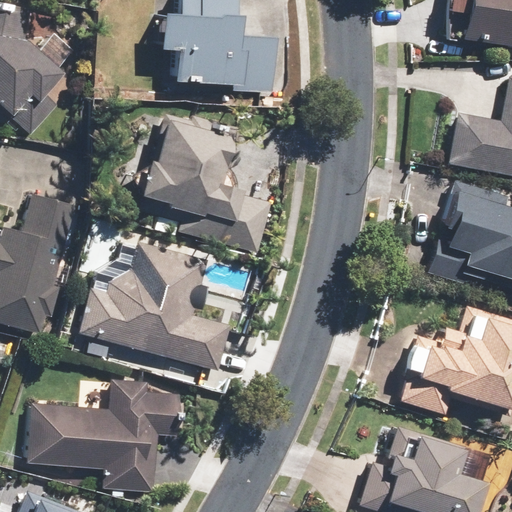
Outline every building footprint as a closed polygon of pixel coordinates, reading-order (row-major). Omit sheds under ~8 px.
[(174,0),(174,12),(158,11),(156,47),(171,48),(169,79),(224,83),(224,89),(267,92),(272,36),(235,32),(236,12),(231,12),(231,0),(174,0)] [(511,0),(462,0),(457,37),(511,45),(511,0)] [(0,109),(26,133),(54,104),(41,92),(60,71),(21,37),(27,7),(0,2),(0,109)] [(511,70),(505,75),(497,117),(452,109),(443,160),(511,173),(511,70)] [(187,118),(161,112),(148,159),(145,158),(135,194),(138,194),(134,209),(176,221),(174,230),(254,252),(267,201),(237,193),(238,188),(216,182),(229,135),(218,132),(221,123),(188,114),(187,118)] [(503,194),(449,177),(445,190),(447,190),(438,222),(444,224),(441,235),(433,233),(422,270),(458,281),(461,270),(477,275),(480,266),(491,270),(488,280),(511,287),(511,204),(500,201),(503,194)] [(0,323),(37,333),(42,315),(48,317),(56,286),(50,284),(71,204),(28,193),(18,231),(0,226),(0,323)] [(102,291),(87,287),(74,332),(214,370),(227,324),(189,314),(191,307),(198,309),(204,285),(197,283),(204,259),(134,240),(126,269),(105,280),(102,291)] [(434,338),(411,331),(398,377),(400,377),(394,398),(440,412),(445,395),(505,413),(511,387),(511,318),(460,303),(453,327),(438,323),(434,338)] [(104,407),(26,400),(21,460),(99,466),(97,486),(149,490),(153,432),(172,434),(175,393),(143,391),(144,381),(106,378),(104,407)] [(381,462),(366,458),(353,502),(385,511),(469,511),(481,477),(451,468),(459,443),(391,423),(381,453),(383,454),(381,462)] [(84,511),(21,487),(11,511),(84,511)]
